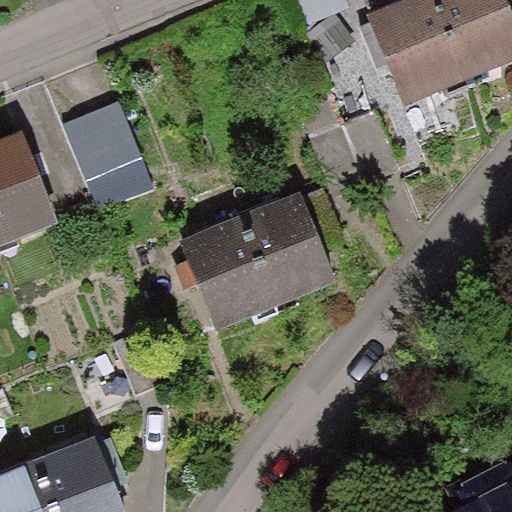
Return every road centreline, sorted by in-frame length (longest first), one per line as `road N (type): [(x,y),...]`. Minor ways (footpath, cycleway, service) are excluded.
road 1 (residential): [(225,511),(511,181)]
road 2 (residential): [(0,54),(132,0)]
